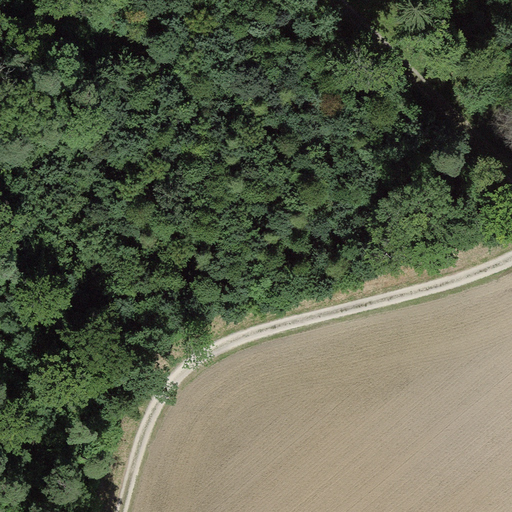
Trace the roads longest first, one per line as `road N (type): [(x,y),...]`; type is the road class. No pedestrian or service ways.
road 1 (track): [(123,511),(147,423),(201,356),(511,259)]
road 2 (track): [(511,175),(339,0)]
